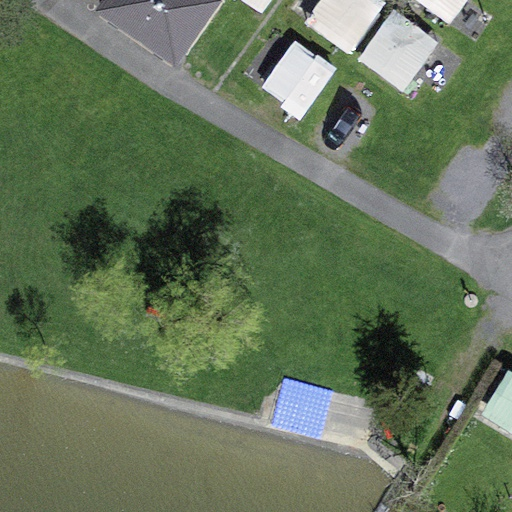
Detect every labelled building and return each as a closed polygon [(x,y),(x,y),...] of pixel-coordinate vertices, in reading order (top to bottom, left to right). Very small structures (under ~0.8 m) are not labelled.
[(216,4),(209,0),(110,0),(109,3),(181,53),(216,4)] [(240,0),(262,15),(273,0),(240,0)] [(379,0),(295,0),(289,9),(350,54),(386,5),(379,0)] [(427,0),(457,19),(469,0),(427,0)] [(363,57),(405,90),(440,46),(398,12),(363,57)] [(511,366),(481,412),(511,433),(511,366)]
